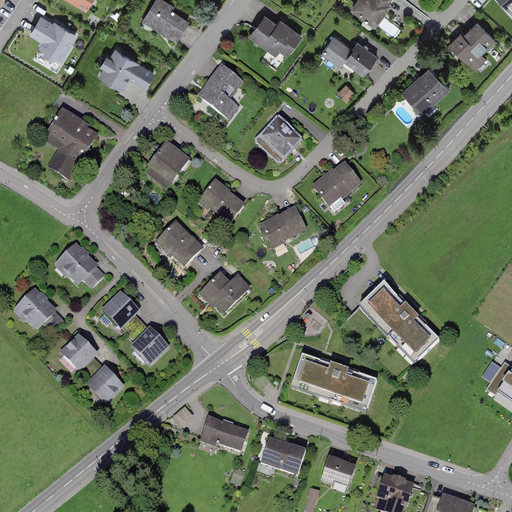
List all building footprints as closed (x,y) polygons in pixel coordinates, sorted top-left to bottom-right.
[(95,0),(65,0),(89,13),(95,0)] [(392,0),(358,0),(352,8),(374,24),(392,0)] [(511,0),(499,0),(511,14),(511,0)] [(185,22),(155,4),(141,27),(172,45),(185,22)] [(491,11),(484,4),(480,9),(487,16),(491,11)] [(277,25),(265,16),(251,36),(270,50),(273,45),(288,56),(302,36),(280,20),(277,25)] [(78,38),(41,19),(31,38),(43,44),(39,51),(64,65),(78,38)] [(495,40),(478,22),(464,36),(462,34),(452,43),(464,55),(462,57),(470,65),(472,63),(476,68),(486,59),(481,54),(495,40)] [(378,57),(358,42),(352,49),(335,36),(322,53),(341,67),(347,59),(358,67),(356,69),(364,75),(378,57)] [(153,75),(116,53),(99,81),(137,103),(153,75)] [(242,83),(223,69),(200,98),(229,121),(239,108),(228,100),(242,83)] [(415,83),(407,91),(416,100),(412,104),(422,115),(450,89),(432,71),(417,85),(415,83)] [(352,92),(347,87),(339,94),(345,99),(352,92)] [(100,132),(63,109),(44,138),(59,147),(47,166),(70,180),(100,132)] [(278,116),(254,142),(280,166),(304,140),(278,116)] [(192,161),(167,141),(148,165),(174,185),(192,161)] [(334,172),(314,188),(335,213),(345,204),(341,199),(360,183),(346,166),(336,174),(334,172)] [(244,201),(218,181),(200,203),(227,224),(244,201)] [(293,207),(260,225),(273,249),(306,231),(293,207)] [(203,248),(177,221),(155,242),(181,269),(203,248)] [(99,267),(75,243),(55,263),(79,287),(99,267)] [(107,275),(99,267),(86,280),(94,288),(107,275)] [(219,271),(198,293),(222,317),(249,288),(235,275),(230,281),(219,271)] [(438,341),(382,283),(363,297),(359,306),(415,363),(438,341)] [(58,311),(35,287),(14,307),(38,331),(58,311)] [(141,310),(124,292),(100,314),(117,332),(141,310)] [(169,347),(152,328),(131,346),(148,366),(169,347)] [(100,354),(79,333),(56,356),(77,377),(100,354)] [(300,357),(291,386),(369,408),(378,379),(300,357)] [(501,369),(492,363),(482,377),(491,383),(501,369)] [(127,388),(106,365),(87,383),(107,405),(127,388)] [(511,406),(511,370),(504,365),(501,369),(488,391),(511,406)] [(174,418),(183,426),(195,415),(186,406),(174,418)] [(247,430),(208,417),(200,440),(239,453),(247,430)] [(305,450),(269,438),(261,462),(297,475),(305,450)] [(356,465),(328,456),(321,476),(349,485),(356,465)] [(404,511),(414,485),(385,474),(373,506),(389,511),(404,511)] [(307,511),(309,511),(314,511),(321,491),(313,488),(307,511)] [(473,511),(476,505),(443,494),(436,511),(473,511)]
